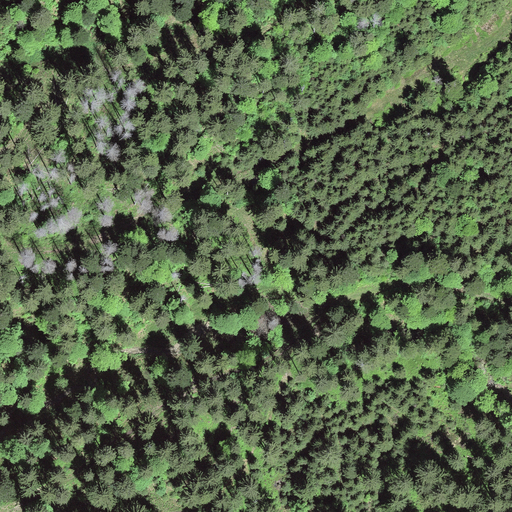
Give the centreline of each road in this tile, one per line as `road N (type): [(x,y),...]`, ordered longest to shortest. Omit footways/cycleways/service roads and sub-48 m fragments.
road 1 (track): [(0,251),(68,246),(132,226),(265,167),(511,19)]
road 2 (track): [(511,300),(415,283),(323,302)]
road 3 (track): [(196,54),(335,0)]
